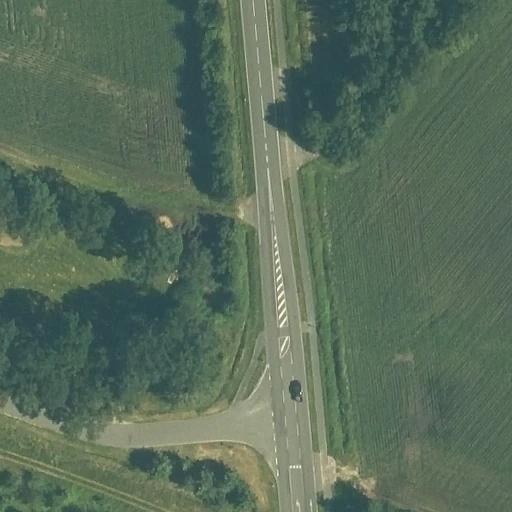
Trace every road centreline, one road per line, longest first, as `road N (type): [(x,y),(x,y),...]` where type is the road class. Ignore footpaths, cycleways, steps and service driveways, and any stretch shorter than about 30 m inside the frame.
road 1 (tertiary): [(254,0),(291,421)]
road 2 (unclassified): [(0,403),(106,434),(291,421)]
